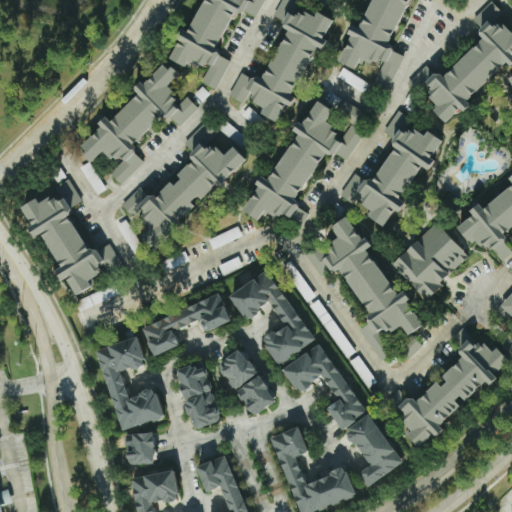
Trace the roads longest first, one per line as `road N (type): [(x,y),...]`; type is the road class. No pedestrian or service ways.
road 1 (residential): [(0,172),(117,63),(162,0)]
road 2 (residential): [(109,511),(76,374),(38,305)]
road 3 (residential): [(38,305),(66,511)]
road 4 (residential): [(511,396),(436,471),(378,511)]
